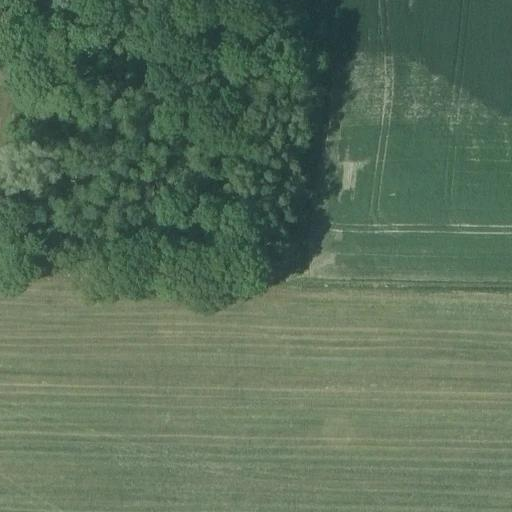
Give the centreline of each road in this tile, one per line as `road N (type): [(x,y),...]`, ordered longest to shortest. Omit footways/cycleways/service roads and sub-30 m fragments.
road 1 (track): [(305,274),(0,274)]
road 2 (track): [(511,278),(305,274),(312,225)]
